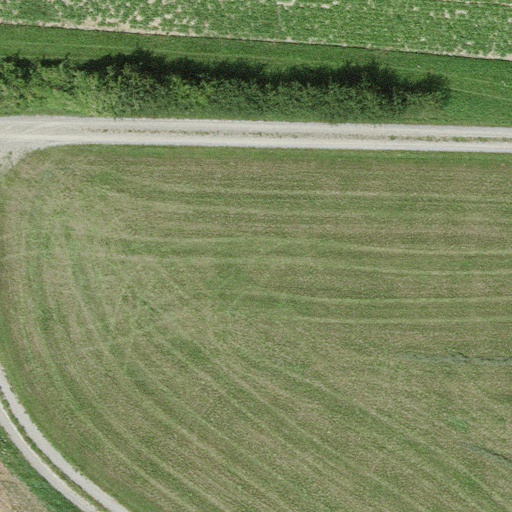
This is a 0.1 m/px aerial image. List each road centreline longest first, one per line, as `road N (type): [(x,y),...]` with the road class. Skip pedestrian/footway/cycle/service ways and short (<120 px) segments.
road 1 (track): [(0,134),(511,146)]
road 2 (track): [(114,511),(48,460),(0,394)]
